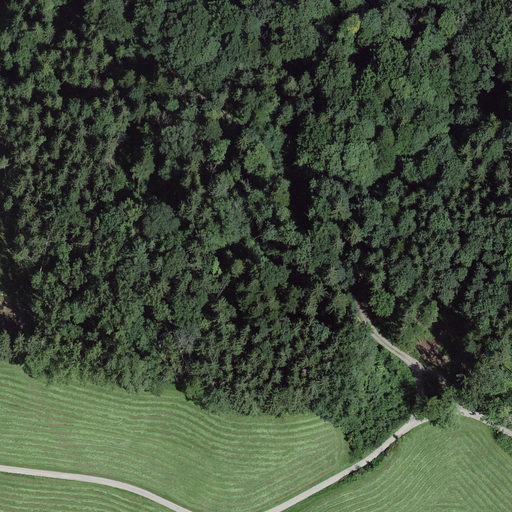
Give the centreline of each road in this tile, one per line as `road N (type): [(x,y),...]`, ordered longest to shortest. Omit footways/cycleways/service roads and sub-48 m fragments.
road 1 (track): [(46,0),(99,39),(137,43),(172,61),(272,149),(349,197),(360,219),(365,322),(421,368),(423,400),(406,425)]
road 2 (track): [(272,511),(365,462),(406,425),(437,414),(464,411),(511,432)]
road 3 (track): [(0,468),(92,479),(183,511)]
